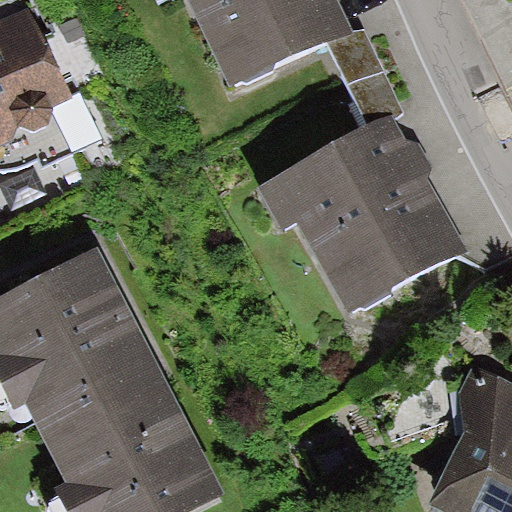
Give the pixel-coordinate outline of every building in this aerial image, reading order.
[(353,29),(338,0),(189,0),(233,88),(353,29)] [(73,97),(28,10),(0,22),(0,170),(17,170),(39,161),(44,169),(104,139),(82,94),(73,97)] [(390,116),(261,189),(284,228),(298,220),(352,314),(466,249),(390,116)] [(204,511),(228,500),(100,245),(0,295),(0,383),(15,414),(26,408),(66,486),(58,490),(69,511),(204,511)] [(511,511),(511,391),(477,376),(418,511),(511,511)]
